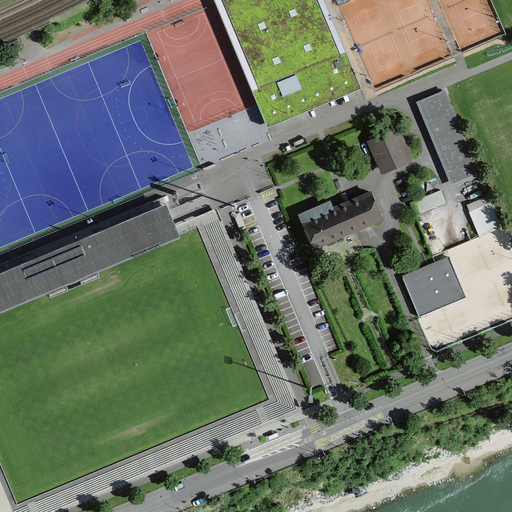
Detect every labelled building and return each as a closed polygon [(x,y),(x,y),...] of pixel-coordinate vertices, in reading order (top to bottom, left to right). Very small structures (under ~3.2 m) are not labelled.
[(323,0),(216,0),(267,126),(362,87),(323,0)] [(479,174),(444,90),(425,98),(459,182),(462,181),(479,174)] [(386,170),(406,160),(397,140),(393,131),(372,140),(386,170)] [(441,189),(410,201),(416,214),(446,202),(441,189)] [(308,210),(299,213),(303,222),(314,246),(327,241),(340,235),(342,234),(354,229),(383,216),(372,192),(344,204),(337,207),(333,209),(332,206),(330,200),(321,204),(308,210)] [(488,194),(466,203),(479,235),(501,226),(488,194)] [(169,197),(21,258),(0,267),(0,511),(45,511),(299,406),(217,207),(180,223),(169,197)] [(434,266),(434,267),(430,269),(426,270),(421,272),(421,271),(403,278),(419,316),(466,296),(451,259),(434,266)] [(366,490),(362,483),(353,488),(356,495),(366,490)]
